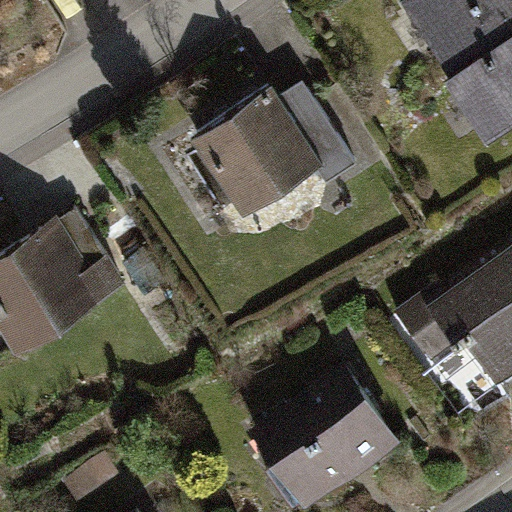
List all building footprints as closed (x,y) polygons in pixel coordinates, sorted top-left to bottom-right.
[(511,0),(422,0),(507,124),(511,121),(511,0)] [(282,73),(205,123),(256,203),(334,153),(282,73)] [(61,213),(0,251),(0,299),(30,346),(113,293),(61,213)] [(511,244),(446,292),(509,379),(511,377),(511,244)] [(363,354),(268,421),(324,498),(419,431),(363,354)] [(163,511),(151,493),(124,511),(163,511)]
